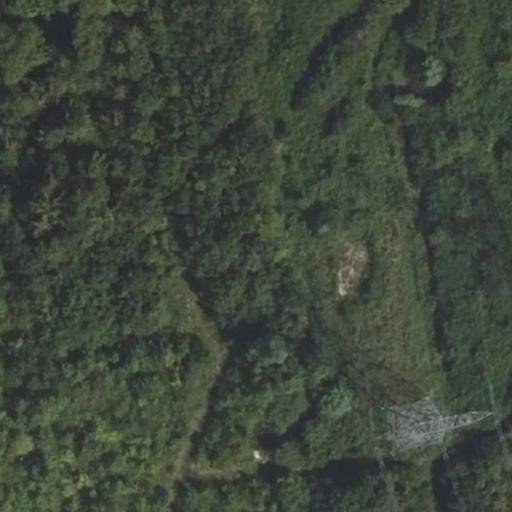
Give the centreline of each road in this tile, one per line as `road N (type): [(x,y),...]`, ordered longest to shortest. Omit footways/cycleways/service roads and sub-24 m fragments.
road 1 (track): [(511,422),(432,466),(320,477),(265,461),(234,328)]
road 2 (track): [(373,468),(352,393),(402,288),(408,192),(424,123)]
road 3 (track): [(234,328),(171,511)]
